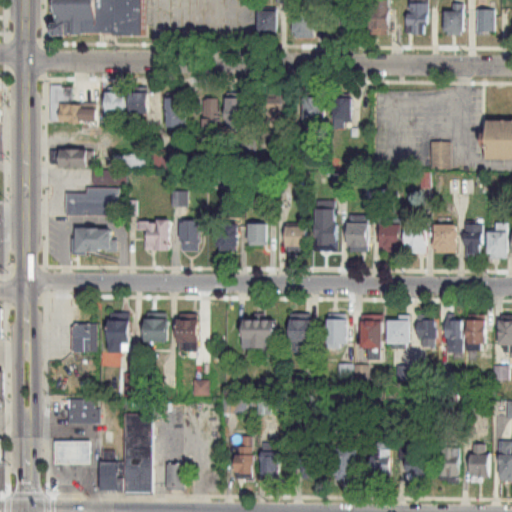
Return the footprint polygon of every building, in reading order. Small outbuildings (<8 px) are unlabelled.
[(145,0),(57,0),(57,35),(145,36),(145,0)] [(343,0),(344,34),(364,34),(363,0),(343,0)] [(389,0),(370,0),(370,36),(390,36),(389,0)] [(430,3),(410,3),(410,35),(430,35),(430,3)] [(315,4),(295,4),(295,39),(315,39),(315,4)] [(465,6),(446,6),(446,35),(465,35),(465,6)] [(497,10),(479,10),(479,34),(497,34),(497,10)] [(259,38),(278,38),(278,12),(259,12),(259,38)] [(98,105),(75,105),(75,86),(52,86),(51,122),(98,123),(98,105)] [(108,92),(108,114),(127,114),(127,92),(108,92)] [(150,93),(131,93),(131,115),(150,115),(150,93)] [(269,122),(291,122),(291,96),(279,96),(279,103),(269,103),(269,122)] [(353,99),(335,98),(334,123),(352,123),(353,99)] [(168,130),(188,130),(188,99),(168,99),(168,130)] [(227,127),(246,127),(246,99),(227,99),(227,127)] [(325,99),(305,99),(305,123),(325,123),(325,99)] [(205,100),(205,130),(221,130),(221,100),(205,100)] [(511,160),(511,120),(489,120),(488,160),(511,160)] [(433,170),(452,170),(452,143),(433,143),(433,170)] [(95,150),(58,150),(58,158),(59,158),(59,168),(95,168),(95,150)] [(112,172),(96,172),(96,184),(112,184),(112,172)] [(88,193),(68,193),(68,214),(114,214),(114,188),(88,188),(88,193)] [(339,209),(317,209),(317,252),(339,252),(339,209)] [(350,249),(370,249),(370,217),(350,217),(350,249)] [(171,250),(171,220),(142,220),(142,232),(149,232),(149,250),(171,250)] [(183,221),(183,251),(202,251),(202,221),(183,221)] [(509,224),(497,224),(497,231),(490,231),(490,256),(509,256),(509,224)] [(219,225),(219,252),(240,252),(240,225),(219,225)] [(268,246),(268,225),(251,225),(251,246),(268,246)] [(383,253),(403,253),(403,225),(383,225),(383,253)] [(458,225),(436,225),(436,252),(458,252),(458,225)] [(466,225),(466,257),(484,257),(484,225),(466,225)] [(406,253),(427,253),(427,226),(406,226),(406,253)] [(288,247),(309,248),(309,227),(288,227),(288,247)] [(114,228),(77,228),(77,253),(114,253),(114,228)] [(348,315),(329,315),(329,348),(348,348),(348,315)] [(364,349),(383,349),(383,315),(364,315),(364,349)] [(147,342),(169,342),(169,319),(147,319),(147,342)] [(111,350),(131,350),(131,320),(111,320),(111,350)] [(200,344),(200,320),(179,320),(179,344),(200,344)] [(292,351),(312,351),(312,320),(292,320),(292,351)] [(276,321),(245,321),(245,350),(276,350),(276,321)] [(411,345),(411,321),(389,321),(389,345),(411,345)] [(421,321),(421,348),(437,348),(437,321),(421,321)] [(487,321),(468,321),(468,348),(487,348),(487,321)] [(511,321),(500,321),(500,347),(511,347),(511,321)] [(463,354),(463,322),(449,322),(449,354),(463,354)] [(74,352),(100,352),(100,323),(74,323),(74,352)] [(279,412),(278,400),(261,401),(263,414),(279,412)] [(101,422),(101,405),(69,406),(69,423),(101,422)] [(127,494),(153,494),(153,414),(127,414),(127,494)] [(254,477),(254,436),(240,436),(240,477),(254,477)] [(56,462),(91,462),(91,440),(56,439),(56,462)] [(501,481),(511,481),(511,441),(501,441),(501,481)] [(402,443),(404,478),(427,477),(426,442),(402,443)] [(279,443),(263,443),(263,477),(279,477),(279,443)] [(373,476),(392,476),(393,444),(373,444),(373,476)] [(472,478),(490,478),(490,445),(472,445),(472,478)] [(461,480),(461,447),(441,447),(441,480),(461,480)] [(336,481),(356,481),(356,449),(336,449),(336,481)] [(303,477),(320,477),(320,458),(303,458),(303,477)] [(102,490),(119,490),(119,461),(102,461),(102,490)] [(167,489),(186,489),(186,464),(167,464),(167,489)]
